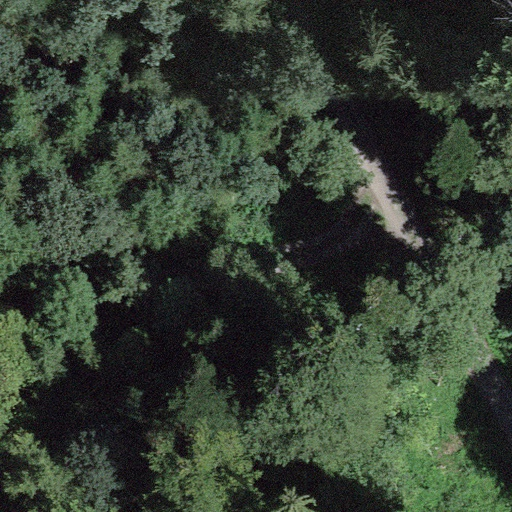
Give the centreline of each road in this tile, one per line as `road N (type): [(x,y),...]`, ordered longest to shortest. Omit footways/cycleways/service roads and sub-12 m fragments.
road 1 (track): [(511,197),(0,336)]
road 2 (track): [(511,431),(291,0)]
